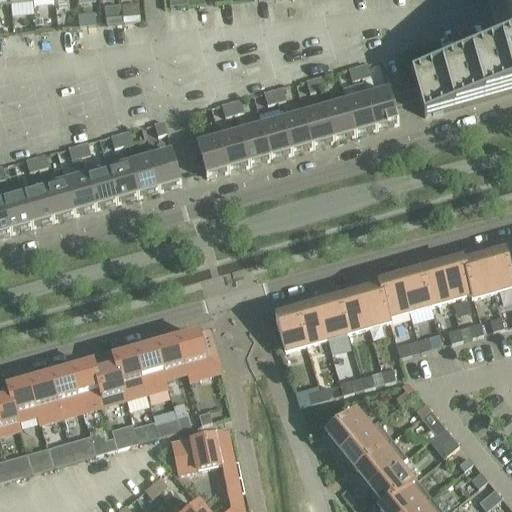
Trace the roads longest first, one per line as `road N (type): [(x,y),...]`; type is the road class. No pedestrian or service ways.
road 1 (residential): [(0,366),(511,222)]
road 2 (residential): [(511,123),(0,266)]
